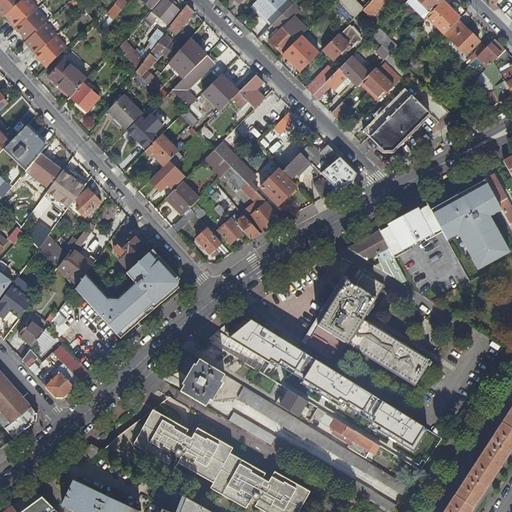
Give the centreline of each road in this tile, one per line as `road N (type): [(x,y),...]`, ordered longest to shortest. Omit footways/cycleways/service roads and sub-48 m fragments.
road 1 (residential): [(0,57),(215,297)]
road 2 (residential): [(201,0),(389,191)]
road 3 (primary): [(389,191),(215,297)]
road 4 (primary): [(215,297),(66,431)]
